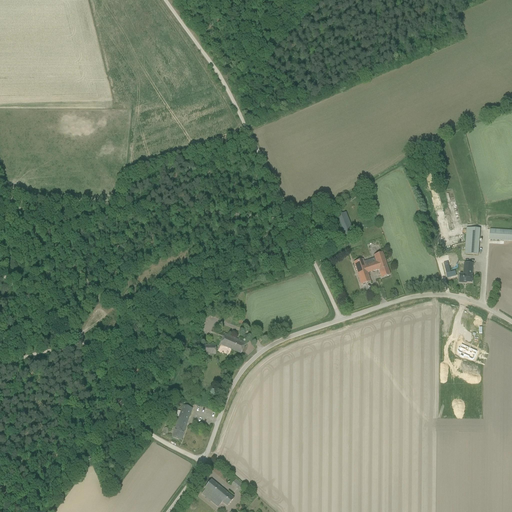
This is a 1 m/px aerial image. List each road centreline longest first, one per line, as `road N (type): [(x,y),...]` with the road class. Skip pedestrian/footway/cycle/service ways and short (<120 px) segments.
road 1 (unclassified): [(169,511),(202,463),(234,381),(265,349),(409,297),(464,298),(511,322)]
road 2 (track): [(165,0),(233,101),(340,319)]
road 3 (track): [(79,339),(128,414),(202,463)]
